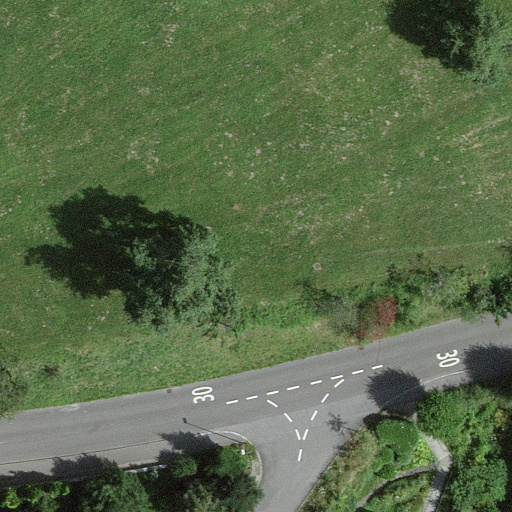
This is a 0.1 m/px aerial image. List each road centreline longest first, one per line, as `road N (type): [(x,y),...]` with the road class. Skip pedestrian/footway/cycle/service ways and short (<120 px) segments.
road 1 (residential): [(304,389),(93,432),(0,440)]
road 2 (residential): [(511,337),(304,389)]
road 3 (residential): [(304,389),(307,455),(270,511)]
